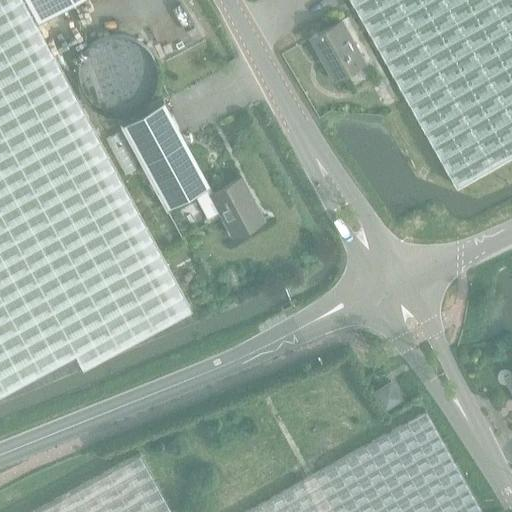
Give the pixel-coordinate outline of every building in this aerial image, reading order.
[(0,0),(0,390),(74,351),(82,365),(191,306),(34,19),(24,0),(0,0)] [(24,0),(34,19),(58,6),(69,0),(24,0)] [(511,0),(350,0),(456,184),(511,152),(511,0)] [(332,80),(365,61),(341,19),(311,37),(326,63),(324,65),(332,80)] [(377,92),(385,107),(400,99),(392,84),(377,92)] [(163,101),(120,123),(167,208),(208,185),(163,101)] [(232,234),(261,218),(240,178),(212,193),(232,234)] [(385,408),(400,399),(390,381),(374,391),(385,408)] [(172,511),(140,453),(32,511),(481,511),(426,412),(389,432),(244,511),(172,511)] [(294,465),(290,470),(293,475),(299,476),(302,471),(300,466),(294,465)]
